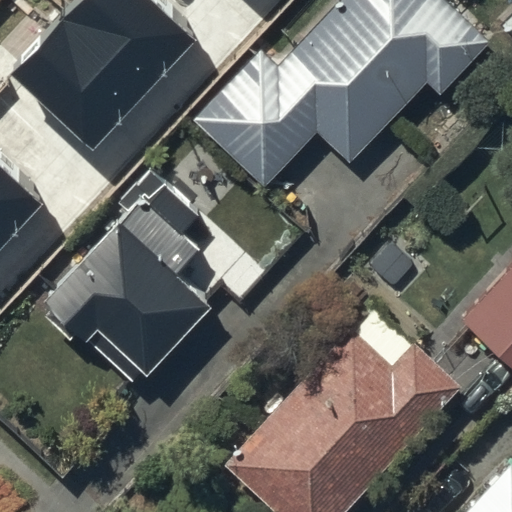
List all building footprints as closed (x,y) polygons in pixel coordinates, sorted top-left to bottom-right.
[(205,0),(134,0),(84,55),(156,122),(240,32),(205,0)] [(487,32),(452,0),(332,0),(279,57),(260,40),(193,111),(263,177),(317,120),(349,150),(424,71),(438,84),(487,32)] [(511,2),(500,15),(511,27),(511,2)] [(0,20),(0,211),(68,135),(27,98),(54,69),(0,20)] [(88,333),(135,375),(209,294),(175,264),(205,231),(190,217),(200,205),(164,172),(150,187),(145,182),(41,295),(86,336),(88,333)] [(511,259),(462,313),(511,359),(511,259)] [(288,511),(333,511),(462,375),(414,330),(412,333),(371,294),(224,452),(288,511)] [(511,511),(511,452),(509,450),(452,511),(511,511)]
